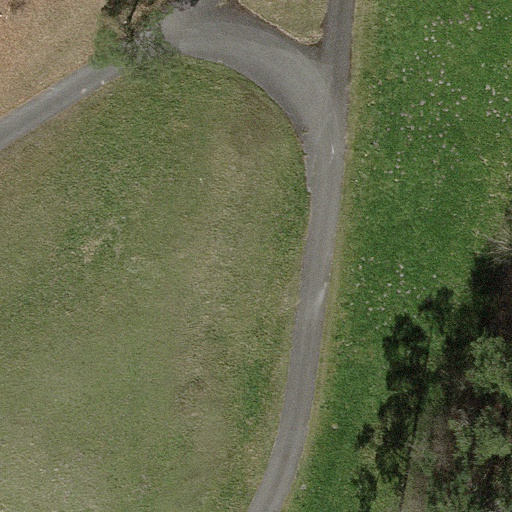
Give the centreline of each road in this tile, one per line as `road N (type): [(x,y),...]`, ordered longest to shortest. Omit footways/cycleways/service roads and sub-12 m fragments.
road 1 (track): [(343,0),(302,399),(263,511)]
road 2 (track): [(200,0),(175,32),(0,136)]
road 3 (track): [(334,137),(292,76),(240,40),(175,32)]
